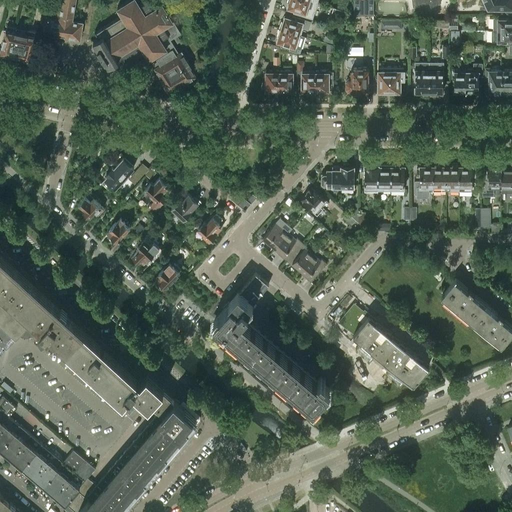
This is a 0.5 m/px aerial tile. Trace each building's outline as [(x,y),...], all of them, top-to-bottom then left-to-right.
[(72,19),(75,0),(54,0),(52,16),(45,15),(42,32),(58,35),(58,33),(64,34),(64,36),(80,38),(82,21),(72,19)] [(161,38),(164,25),(173,19),(169,13),(170,13),(168,10),(167,10),(162,2),(158,4),(158,3),(157,4),(155,2),(153,3),(155,6),(153,8),(148,0),(146,0),(140,4),(137,0),(127,0),(117,6),(122,14),(119,29),(110,34),(113,38),(111,39),(117,48),(119,47),(121,51),(129,46),(144,50),(149,58),(166,47),(161,38)] [(311,17),(316,2),(308,0),(287,0),(287,2),(289,2),(288,6),(295,9),(294,12),(303,14),(311,17)] [(373,14),(373,0),(353,0),(353,14),(373,14)] [(511,0),(411,0),(413,6),(429,2),(430,6),(441,1),(440,0),(483,0),(488,8),(511,8),(511,0)] [(98,36),(93,40),(108,65),(114,62),(118,68),(119,67),(118,66),(144,50),(129,46),(121,51),(119,47),(117,48),(111,39),(113,38),(110,34),(119,29),(122,14),(96,30),(95,30),(94,30),(98,36)] [(368,24),(372,24),(372,15),(356,16),(356,30),(368,30),(368,24)] [(283,20),(282,20),(281,20),(279,27),(300,34),(302,27),(308,29),(310,21),(292,16),(291,18),(285,16),(283,20)] [(511,29),(511,18),(508,18),(508,17),(493,17),(493,29),(511,29)] [(191,66),(181,51),(178,52),(169,38),(173,35),(176,33),(180,31),(173,19),(164,25),(161,38),(166,47),(169,45),(172,48),(157,58),(158,60),(154,63),(156,66),(155,67),(158,72),(156,73),(159,77),(160,76),(163,80),(162,81),(163,83),(162,83),(166,89),(166,88),(167,90),(170,89),(176,86),(176,85),(183,80),(184,82),(195,75),(190,66),(191,66)] [(0,52),(10,54),(16,26),(7,24),(4,36),(3,36),(1,44),(2,44),(0,52)] [(27,29),(16,26),(10,54),(20,56),(27,29)] [(300,34),(279,27),(277,35),(279,36),(277,40),(284,42),(290,44),(296,46),(300,34)] [(37,31),(27,29),(20,56),(31,59),(33,51),(33,52),(35,43),(34,43),(37,31)] [(511,29),(493,29),(492,29),(492,41),(508,41),(508,40),(511,39),(511,29)] [(176,33),(173,35),(177,42),(181,40),(176,33)] [(368,86),(368,67),(363,67),(363,62),(356,62),(356,58),(349,58),(346,60),(346,66),(349,69),(351,69),(351,78),(348,78),(346,80),(346,86),(348,88),(351,88),(351,89),(351,90),(352,89),(353,90),(354,91),(356,92),(357,91),(358,91),(359,91),(360,90),(361,90),(361,89),(361,87),(364,87),(364,88),(365,88),(366,88),(367,88),(368,87),(368,86)] [(478,90),(478,75),(482,75),(482,62),(473,62),(473,68),(466,68),(466,92),(474,92),(474,90),(478,90)] [(391,66),(378,66),(378,90),(379,90),(380,92),(384,92),(385,90),(391,90),(391,66)] [(404,66),(391,66),(391,90),(392,90),(394,92),(397,92),(399,90),(400,90),(400,78),(404,78),(404,66)] [(429,66),(414,66),(414,74),(415,74),(415,90),(421,90),(422,92),(429,92),(429,66)] [(443,66),(429,66),(429,92),(435,92),(436,90),(443,90),(443,74),(443,66)] [(489,84),(489,91),(494,91),(495,92),(499,92),(500,91),(501,91),(502,69),(490,69),(490,67),(485,67),(485,76),(488,76),(488,84),(489,84)] [(454,68),(454,90),(458,90),(458,92),(466,92),(466,68),(454,68)] [(266,69),(266,71),(266,80),(263,80),(261,85),(263,89),(266,89),(266,91),(275,91),(275,89),(279,89),(279,69),(266,69)] [(292,69),(279,69),(279,89),(283,89),(283,91),(292,91),(292,69)] [(315,69),(302,69),(302,91),(311,91),(311,89),(315,89),(315,69)] [(328,69),(315,69),(315,89),(319,89),(319,91),(328,91),(328,89),(333,89),(333,71),(328,71),(328,69)] [(511,69),(502,69),(501,91),(502,91),(502,92),(508,92),(508,91),(511,90),(511,69)] [(134,166),(123,156),(114,167),(112,165),(107,171),(106,173),(107,174),(105,177),(115,187),(134,166)] [(343,165),(340,165),(340,186),(353,186),(354,165),(349,165),(349,164),(348,163),(344,163),(343,164),(343,165)] [(364,190),(378,190),(378,165),(378,164),(375,164),(374,163),(370,163),(370,164),(365,164),(364,190)] [(390,163),(383,163),(382,164),(382,165),(378,165),(378,190),(383,190),(383,187),(390,187),(390,163)] [(398,163),(390,163),(390,187),(391,187),(391,190),(404,190),(404,165),(399,165),(399,164),(398,163)] [(440,164),(439,163),(434,163),(433,164),(432,164),(432,190),(446,190),(445,164),(440,164)] [(457,163),(452,163),(451,164),(445,164),(446,190),(459,190),(459,164),(458,164),(457,163)] [(500,163),(492,163),(492,165),(488,165),(488,170),(487,170),(486,179),(483,178),(483,194),(493,194),(493,186),(500,186),(500,163)] [(511,165),(509,165),(509,163),(500,163),(500,186),(500,191),(511,191),(511,165)] [(432,190),(432,164),(419,164),(419,165),(416,165),(416,173),(419,173),(419,180),(414,180),(414,193),(417,193),(417,196),(426,196),(428,194),(428,190),(432,190)] [(472,164),(459,164),(459,190),(464,190),(464,186),(472,186),(472,173),(475,173),(475,166),(472,165),(472,164)] [(340,165),(332,165),(332,169),(327,169),(327,173),(321,173),(321,182),(325,186),(340,186),(340,165)] [(150,181),(145,187),(151,194),(150,195),(155,200),(147,208),(153,213),(166,199),(161,194),(167,187),(164,184),(166,182),(160,176),(153,184),(150,181)] [(325,198),(314,189),(312,191),(311,189),(310,190),(309,189),(308,189),(306,191),(306,192),(300,199),(317,213),(323,207),(320,204),(325,198)] [(245,209),(256,196),(252,192),(247,199),(243,196),(240,199),(234,194),(231,197),(245,209)] [(198,201),(188,193),(182,200),(180,198),(171,208),(183,219),(191,209),(198,201)] [(82,210),(83,211),(89,217),(95,211),(98,214),(103,207),(93,198),(90,202),(84,196),(78,204),(84,209),(82,210)] [(353,207),(350,216),(354,220),(355,219),(358,221),(359,211),(359,207),(353,207)] [(350,216),(346,212),(342,216),(351,224),(354,220),(350,216)] [(216,213),(213,216),(206,224),(203,221),(198,227),(204,234),(203,235),(209,240),(220,227),(217,224),(222,218),(216,213)] [(107,233),(110,235),(116,241),(130,226),(121,217),(116,222),(115,222),(109,228),(110,229),(107,233)] [(275,247),(288,232),(292,227),(279,217),(277,220),(261,238),(266,243),(268,241),(275,247)] [(183,232),(178,237),(182,241),(187,236),(183,232)] [(286,260),(302,241),(297,237),(295,238),(288,232),(275,247),(283,254),(281,255),(286,260)] [(150,256),(155,250),(158,246),(147,235),(142,240),(136,246),(139,249),(132,256),(138,262),(140,260),(143,263),(150,256)] [(302,241),(286,260),(291,264),(292,262),(300,268),(313,253),(305,247),(307,245),(302,241)] [(161,249),(158,246),(155,250),(150,256),(153,258),(161,249)] [(84,330),(0,253),(0,344),(3,347),(4,345),(12,337),(15,339),(18,336),(31,322),(41,331),(63,351),(84,330)] [(313,253),(300,268),(307,275),(306,277),(311,281),(327,262),(321,258),(320,259),(313,253)] [(156,278),(159,281),(165,286),(181,269),(174,263),(173,265),(170,262),(165,267),(164,267),(158,273),(159,274),(156,278)] [(255,272),(239,291),(238,290),(228,301),(230,302),(213,321),(214,322),(212,325),(312,411),(316,407),(314,405),(329,387),(323,382),(325,380),(321,376),(317,380),(246,320),(248,318),(247,312),(245,310),(268,283),(255,272)] [(473,290),(469,287),(468,289),(454,278),(441,294),(449,302),(450,300),(463,311),(462,312),(470,319),(472,318),(484,303),(471,292),(473,290)] [(484,303),(472,318),(470,319),(479,327),(480,325),(493,336),(492,337),(501,345),(511,331),(511,326),(501,317),(502,315),(499,312),(498,314),(484,303)] [(396,338),(386,329),(368,314),(353,333),(381,356),(396,338)] [(31,322),(18,336),(24,337),(30,337),(36,335),(41,331),(31,322)] [(120,362),(84,330),(63,351),(100,385),(120,362)] [(429,364),(416,354),(396,338),(381,356),(413,383),(429,364)] [(142,399),(156,382),(146,373),(140,381),(120,362),(100,385),(129,412),(142,399)] [(195,418),(171,396),(169,394),(161,387),(156,382),(142,399),(147,403),(148,405),(151,402),(157,407),(160,410),(139,434),(128,447),(117,459),(96,484),(75,510),(77,511),(114,511),(164,455),(195,418)] [(3,394),(0,397),(0,447),(20,424),(9,415),(17,406),(3,394)] [(20,424),(0,447),(0,449),(21,466),(41,442),(43,444),(48,438),(42,434),(38,439),(20,424)] [(41,442),(21,466),(43,484),(63,460),(43,444),(41,442)] [(73,448),(63,460),(74,470),(84,458),(73,448)] [(63,460),(43,484),(66,502),(87,477),(95,467),(84,458),(74,470),(63,460)] [(75,510),(96,484),(87,477),(66,502),(75,510)] [(0,511),(9,501),(0,493),(0,511)] [(19,511),(20,511),(9,501),(0,511),(19,511)]
